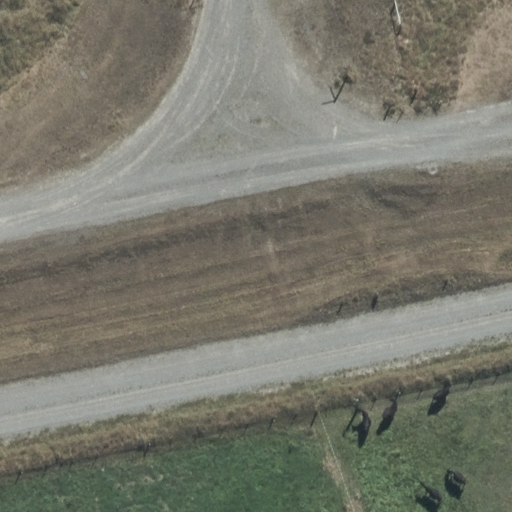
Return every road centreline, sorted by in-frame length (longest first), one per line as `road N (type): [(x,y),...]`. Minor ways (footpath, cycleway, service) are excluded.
road 1 (unclassified): [(511,273),(0,378)]
road 2 (track): [(242,156),(511,108)]
road 3 (track): [(511,138),(242,156)]
